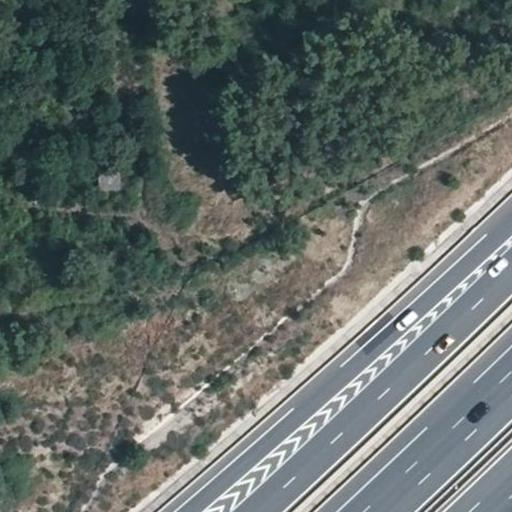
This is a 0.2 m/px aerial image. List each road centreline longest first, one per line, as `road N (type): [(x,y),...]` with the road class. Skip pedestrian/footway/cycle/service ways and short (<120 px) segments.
road 1 (motorway): [(511,236),(186,511)]
road 2 (motorway): [(511,268),(255,511)]
road 3 (motorway): [(511,382),(375,511)]
